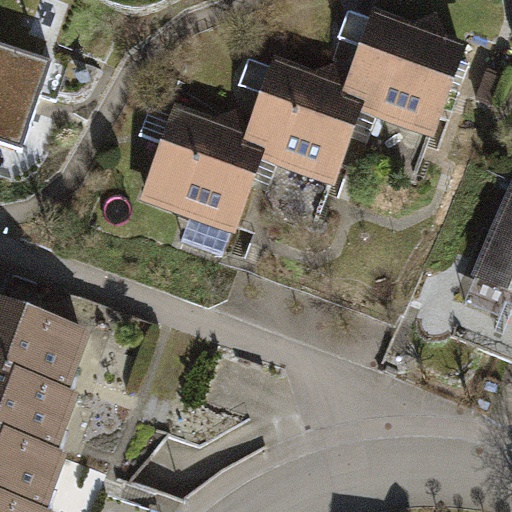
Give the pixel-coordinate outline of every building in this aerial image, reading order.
[(362,121),(431,147),(467,53),(447,46),(437,22),(413,33),(373,18),(369,28),(349,21),(338,50),(359,58),(346,93),(369,102),(362,121)] [(0,160),(8,164),(47,69),(0,49),(0,160)] [(262,168),(334,195),(362,121),(369,102),(346,93),(337,70),(313,81),(275,67),(272,76),(248,67),(237,96),(261,105),(248,141),(241,160),(262,168)] [(140,211),(233,245),(262,168),(241,160),(248,141),(240,118),(215,129),(176,115),(172,125),(148,116),(137,145),(162,154),(140,211)] [(511,221),(488,279),(511,289),(511,221)] [(0,308),(0,374),(65,396),(86,335),(0,308)] [(0,374),(0,440),(53,460),(74,400),(65,396),(0,374)] [(0,440),(0,506),(14,511),(45,511),(64,463),(53,460),(0,440)]
